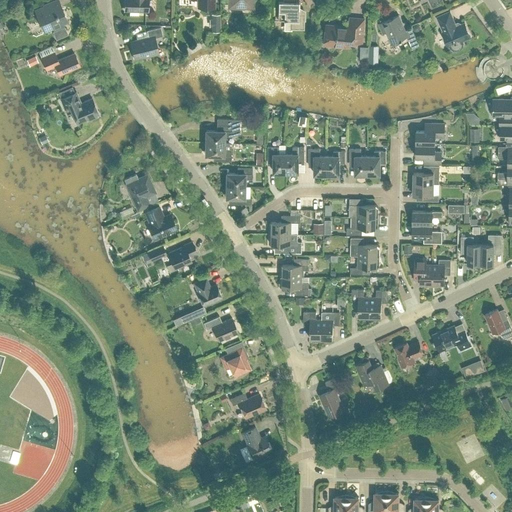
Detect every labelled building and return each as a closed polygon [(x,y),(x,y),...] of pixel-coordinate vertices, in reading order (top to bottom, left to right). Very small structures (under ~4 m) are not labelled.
[(124,0),(125,9),(129,10),(129,16),(138,16),(138,10),(146,10),(146,0),(124,0)] [(282,0),(282,1),(278,1),(277,19),(290,20),(290,28),(303,29),(304,12),(298,12),(298,0),(295,0),(294,0),(282,0)] [(67,20),(60,6),(52,9),(49,3),(34,9),(43,30),(52,26),(54,30),(56,35),(54,35),(56,38),(67,33),(62,22),(67,20)] [(448,46),(449,46),(450,48),(453,50),(457,51),(461,49),(463,46),(464,42),(463,40),(471,36),(464,22),(460,24),(457,23),(455,23),(450,11),(437,16),(443,31),(442,31),(448,46)] [(219,31),(219,14),(211,13),(211,18),(209,18),(209,25),(211,25),(211,30),(219,31)] [(407,36),(410,43),(412,48),(419,44),(417,40),(411,27),(404,30),(398,15),(399,15),(399,14),(378,23),(383,34),(387,32),(392,42),(391,43),(407,36)] [(342,26),(326,24),(324,44),(338,46),(340,44),(341,45),(349,46),(350,41),(362,42),(364,18),(350,17),(349,26),(342,25),(342,26)] [(134,50),(132,51),(133,58),(153,54),(157,48),(154,37),(162,35),(160,26),(146,30),(148,36),(134,40),(132,43),(134,50)] [(54,51),(41,57),(46,69),(55,65),(59,74),(79,65),(74,52),(57,59),(54,51)] [(76,91),(60,97),(66,113),(71,111),(76,123),(87,118),(88,120),(97,116),(96,115),(98,113),(91,97),(80,102),(76,91)] [(500,116),(499,124),(511,124),(511,98),(493,98),(493,116),(500,116)] [(231,136),(231,135),(239,133),(239,118),(216,118),(216,130),(205,129),(205,142),(223,142),(224,136),(231,136)] [(416,130),(416,143),(435,143),(435,136),(444,136),(444,123),(431,122),(431,130),(416,130)] [(511,124),(499,124),(499,125),(500,125),(500,139),(506,139),(506,145),(511,144),(511,124)] [(479,128),(470,128),(470,141),(479,141),(479,128)] [(38,137),(41,143),(48,140),(44,134),(38,137)] [(215,154),(215,160),(230,161),(231,143),(223,142),(205,142),(204,154),(215,154)] [(435,151),(435,143),(416,143),(415,156),(429,156),(429,163),(441,163),(441,151),(435,151)] [(508,158),(507,165),(511,164),(511,145),(498,145),(498,157),(508,158)] [(279,146),(268,146),(268,161),(274,161),(274,172),(286,172),(286,153),(279,153),(279,146)] [(293,153),(286,153),(286,172),(298,172),(298,161),(304,161),(304,146),(293,146),(293,153)] [(320,148),(308,148),(308,163),(314,163),(314,174),(327,174),(327,155),(320,155),(320,148)] [(355,174),(367,174),(367,155),(361,155),(361,148),(349,148),(349,163),(355,163),(355,174)] [(333,155),(327,155),(327,174),(339,174),(339,163),(345,163),(345,150),(333,150),(333,155)] [(374,155),(367,155),(367,174),(380,174),(380,163),(386,163),(386,150),(374,150),(374,155)] [(498,171),(497,183),(509,184),(509,178),(511,177),(511,164),(507,165),(507,171),(498,171)] [(413,172),(413,183),(433,183),(439,183),(439,177),(439,165),(424,165),(424,172),(413,172)] [(226,172),(225,185),(244,185),(244,178),(252,178),(252,167),(237,166),(237,172),(226,172)] [(123,178),(137,209),(149,204),(145,196),(155,192),(147,173),(138,178),(135,173),(123,178)] [(433,194),(433,183),(413,183),(413,194),(423,194),(423,200),(438,200),(439,194),(433,194)] [(225,185),(225,197),(236,197),(236,203),(251,203),(251,197),(249,197),(249,186),(244,186),(244,185),(225,185)] [(351,215),(351,216),(378,216),(378,207),(376,204),(362,204),(362,198),(350,198),(349,215),(351,215)] [(448,211),(464,212),(464,204),(448,203),(448,211)] [(158,206),(146,211),(150,222),(148,223),(154,237),(176,228),(170,214),(161,217),(159,214),(161,213),(158,206)] [(442,216),(442,210),(412,210),(412,223),(432,223),(432,216),(442,216)] [(269,223),(269,232),(291,233),(291,221),(298,222),(298,215),(286,215),(285,221),(272,221),(269,223)] [(362,234),(362,227),(375,228),(378,225),(378,216),(351,216),(351,227),(346,227),(346,233),(362,234)] [(323,233),(323,222),(313,222),(313,233),(323,233)] [(432,230),(432,223),(412,223),(412,236),(428,236),(428,242),(442,242),(442,230),(432,230)] [(297,233),(291,233),(269,232),(269,242),(271,244),(271,246),(274,246),(274,252),(285,252),(285,251),(301,251),(301,241),(299,241),(297,240),(297,233)] [(488,243),(481,243),(480,262),(493,263),(493,253),(501,253),(502,234),(488,234),(488,243)] [(467,262),(480,262),(481,243),(473,243),(473,236),(461,236),(461,253),(467,253),(467,262)] [(350,255),(358,255),(379,256),(379,246),(377,244),(363,244),(364,237),(351,237),(350,255)] [(172,262),(166,265),(170,274),(178,270),(177,267),(191,261),(188,255),(196,251),(191,241),(183,244),(183,245),(168,252),(172,262)] [(147,251),(151,259),(166,253),(162,245),(147,251)] [(350,273),(363,273),(363,267),(377,267),(379,265),(379,256),(358,255),(358,267),(350,267),(350,273)] [(280,266),(280,275),(302,276),(302,269),(309,269),(309,258),(296,258),(296,264),(283,264),(280,266)] [(420,284),(432,284),(432,264),(426,264),(426,258),(414,258),(414,273),(420,274),(420,284)] [(439,264),(432,264),(432,284),(444,284),(444,274),(450,274),(450,259),(439,258),(439,264)] [(308,294),(309,287),(308,282),(302,282),(302,276),(280,275),(280,285),(282,287),(296,287),(296,294),(308,294)] [(206,277),(193,282),(198,292),(197,292),(202,304),(221,296),(216,284),(208,287),(207,284),(208,283),(206,277)] [(360,317),(369,318),(370,296),(364,296),(364,289),(352,289),(352,301),(358,301),(358,315),(360,317)] [(388,289),(381,289),(376,289),(376,296),(370,296),(369,318),(379,318),(381,316),(381,302),(388,302),(388,289)] [(497,308),(485,313),(493,332),(499,329),(503,338),(511,334),(511,328),(504,309),(498,311),(497,308)] [(310,311),(304,311),(303,324),(310,324),(309,337),(312,340),(321,340),(321,318),(316,318),(316,311),(310,311)] [(322,311),(321,318),(321,340),(330,340),(333,338),(333,324),(339,324),(340,312),(333,311),(322,311)] [(206,329),(212,326),(218,340),(238,331),(232,317),(221,322),(219,315),(203,322),(206,329)] [(454,325),(433,334),(439,350),(458,342),(460,349),(471,344),(465,329),(457,332),(454,325)] [(238,341),(225,347),(227,353),(220,356),(225,368),(229,366),(233,375),(250,368),(238,341)] [(407,342),(395,347),(399,356),(398,357),(401,366),(414,360),(413,357),(423,352),(418,341),(408,345),(407,342)] [(372,381),(376,389),(389,383),(380,364),(372,367),(368,358),(366,356),(363,358),(362,360),(362,362),(356,364),(364,384),(372,381)] [(430,381),(424,383),(426,390),(439,385),(434,372),(428,375),(430,381)] [(344,409),(337,392),(345,389),(338,375),(325,381),(329,390),(319,394),(329,416),(344,409)] [(229,398),(232,404),(238,401),(245,417),(265,408),(259,392),(247,398),(244,391),(229,398)] [(511,406),(511,396),(511,393),(501,397),(506,409),(511,406)] [(246,443),(253,459),(260,456),(259,455),(272,449),(265,434),(260,437),(254,426),(242,431),(247,443),(246,443)] [(392,450),(398,454),(404,447),(399,442),(392,450)] [(17,460),(24,463),(28,450),(21,448),(17,460)] [(199,478),(206,482),(210,475),(204,471),(199,478)] [(386,511),(387,490),(385,490),(381,491),(379,492),(375,492),(374,503),(368,503),(368,511),(386,511)] [(389,490),(387,490),(386,511),(404,511),(404,504),(398,504),(399,492),(394,492),(392,491),(389,490)] [(346,511),(347,494),(345,494),(341,495),(339,496),(334,496),(334,507),(328,507),(328,511),(346,511)] [(348,494),(347,494),(346,511),(364,511),(364,508),(358,508),(358,496),(354,496),(352,495),(348,494)] [(408,511),(426,511),(426,496),(425,496),(421,497),(419,498),(414,498),(414,509),(408,509),(408,511)] [(426,511),(444,511),(444,510),(438,510),(438,498),(434,498),(432,497),(428,496),(426,496),(426,511)]
